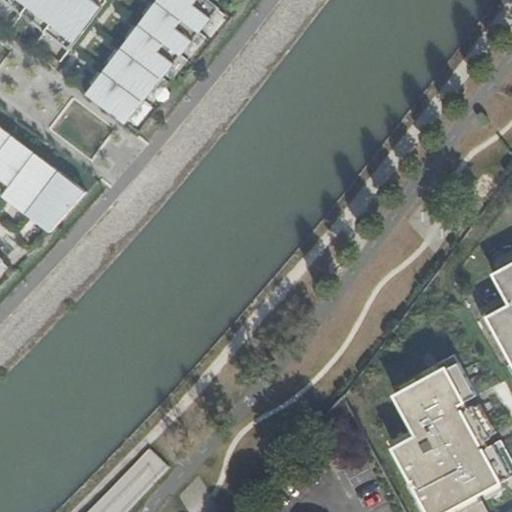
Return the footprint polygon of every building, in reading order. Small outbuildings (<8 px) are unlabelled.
[(3,0),(71,51),(103,8),(92,0),(3,0)] [(160,0),(87,94),(127,125),(221,10),(208,0),(160,0)] [(0,126),(0,193),(53,233),(88,194),(0,126)] [(511,266),(493,276),(511,312),(488,324),(511,369),(511,266)] [(478,394),(456,354),(425,371),(428,378),(398,394),(420,436),(396,449),(430,511),(443,511),(464,501),(469,511),(484,511),(475,494),(511,474),(511,458),(502,439),(495,443),(471,398),(478,394)]
